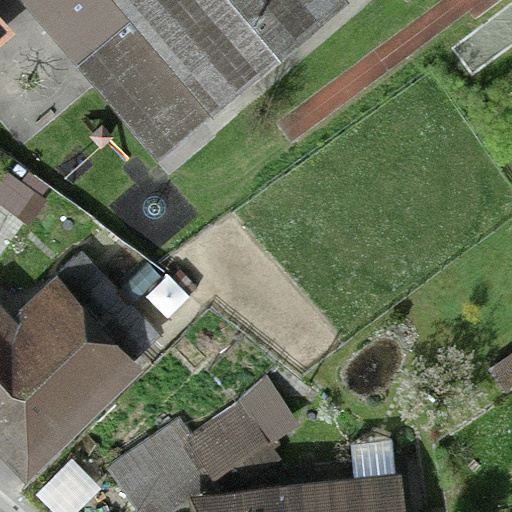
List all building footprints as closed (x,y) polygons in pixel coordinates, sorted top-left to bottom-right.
[(46,0),(171,145),(338,3),(335,0),(46,0)] [(107,276),(82,250),(59,273),(73,288),(19,340),(0,319),(0,429),(19,450),(145,333),(99,284),(107,276)] [(239,402),(191,436),(179,417),(111,462),(144,510),(209,464),(213,470),(262,435),(239,402)] [(355,482),(281,490),(283,511),(399,511),(391,438),(370,430),(351,442),(355,482)] [(283,511),(281,490),(201,499),(201,511),(283,511)]
